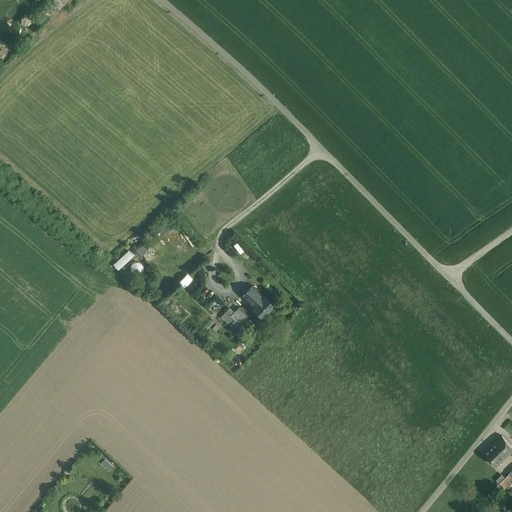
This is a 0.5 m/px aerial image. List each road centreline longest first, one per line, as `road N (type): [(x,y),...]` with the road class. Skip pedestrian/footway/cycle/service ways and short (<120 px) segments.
road 1 (unclassified): [(160,0),(248,74),(448,276)]
road 2 (unclassified): [(422,511),(511,401)]
